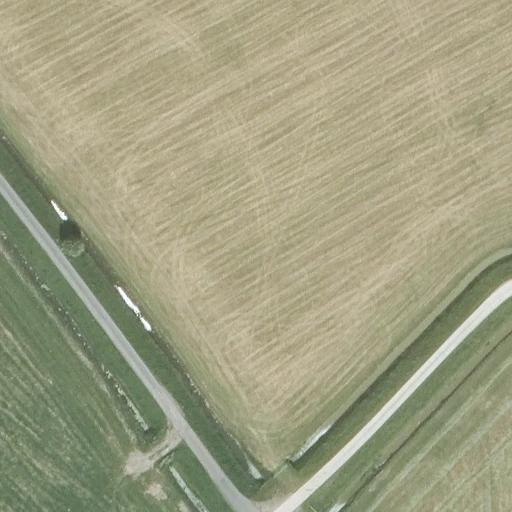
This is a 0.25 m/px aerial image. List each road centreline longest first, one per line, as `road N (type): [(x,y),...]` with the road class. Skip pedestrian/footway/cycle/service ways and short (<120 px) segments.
road 1 (unclassified): [(243,511),(0,184)]
road 2 (track): [(181,426),(93,511)]
